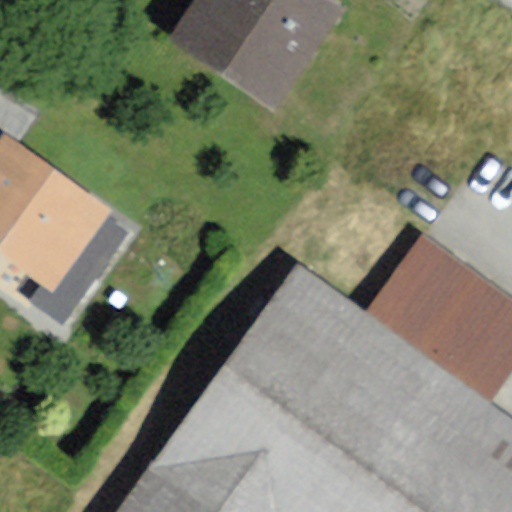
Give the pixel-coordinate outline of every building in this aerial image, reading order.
[(200,0),(173,43),(276,111),(343,11),(326,0),(200,0)] [(17,149),(40,118),(0,88),(0,138),(1,137),(17,149)] [(0,253),(52,293),(108,219),(17,149),(1,137),(0,138),(0,253)] [(480,414),(511,370),(511,309),(419,241),(357,324),(480,414)] [(193,511),(511,511),(511,437),(480,414),(357,324),(295,280),(149,479),(193,511)] [(124,511),(193,511),(149,479),(124,511)]
